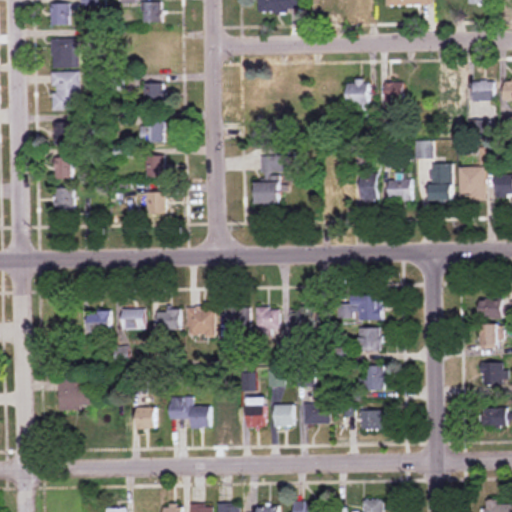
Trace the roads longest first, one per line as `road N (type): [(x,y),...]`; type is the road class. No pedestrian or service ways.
road 1 (residential): [(24,511),(13,0)]
road 2 (residential): [(511,250),(0,261)]
road 3 (residential): [(511,461),(0,471)]
road 4 (residential): [(511,43),(222,45)]
road 5 (residential): [(436,511),(430,252)]
road 6 (residential): [(223,255),(219,0)]
